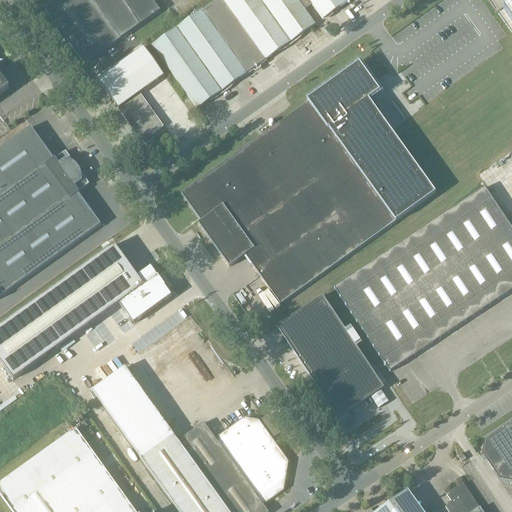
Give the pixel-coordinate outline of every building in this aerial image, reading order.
[(85,65),(121,40),(92,0),(54,0),(43,8),(85,65)] [(92,0),(121,40),(160,12),(150,0),(92,0)] [(196,0),(180,0),(175,4),(182,14),(198,2),(196,0)] [(246,75),(266,61),(222,0),(216,0),(200,12),(246,75)] [(296,0),(222,0),(266,61),(315,26),(304,10),(311,5),(308,0),(299,0),(298,2),(296,0)] [(308,0),(311,5),(322,20),(350,0),(308,0)] [(511,2),(503,9),(511,21),(511,2)] [(197,110),(246,75),(200,12),(152,46),(197,110)] [(139,94),(164,76),(144,48),(98,81),(118,109),(123,106),(140,94),(139,94)] [(308,103),(181,195),(201,223),(198,224),(206,235),(204,237),(208,242),(210,241),(229,267),(245,256),(280,305),(435,194),(391,132),(368,100),(376,95),(370,86),(373,84),(359,64),(307,101),(308,103)] [(0,95),(9,89),(0,77),(0,95)] [(123,106),(118,109),(140,141),(142,143),(144,143),(147,143),(149,142),(151,141),(152,138),(151,136),(163,127),(140,94),(123,106)] [(0,149),(0,297),(100,225),(77,193),(89,185),(65,152),(54,160),(31,128),(0,149)] [(390,373),(511,291),(511,230),(484,188),(334,289),(390,373)] [(0,327),(0,362),(13,380),(119,305),(133,324),(171,297),(150,268),(137,277),(114,246),(0,327)] [(375,394),(384,389),(322,297),(276,327),(291,349),(337,419),(348,412),(375,394)] [(172,434),(125,368),(91,392),(138,458),(172,434)] [(177,511),(266,511),(262,506),(283,491),(288,462),(258,421),(244,419),(215,440),(203,424),(178,442),(172,434),(138,458),(177,511)] [(511,421),(485,439),(482,453),(499,479),(511,481),(511,421)] [(0,495),(12,511),(134,511),(76,429),(0,483),(0,495)] [(461,462),(465,460),(462,454),(457,456),(461,462)] [(481,511),(463,484),(446,495),(452,503),(445,508),(447,511),(481,511)] [(428,511),(424,505),(419,508),(407,492),(378,511),(372,511),(370,509),(366,511),(428,511)]
